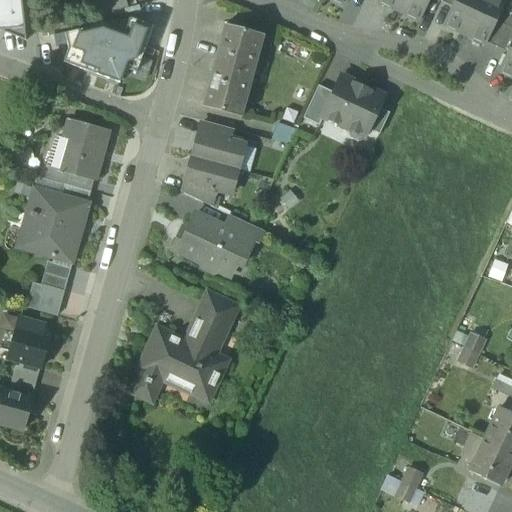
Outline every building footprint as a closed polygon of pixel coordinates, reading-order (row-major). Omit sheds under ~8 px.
[(20,0),(0,0),(0,33),(25,42),(20,0)] [(124,0),(95,0),(100,15),(122,10),(127,9),(124,0)] [(403,0),(377,0),(377,2),(398,12),(403,0)] [(428,0),(403,0),(398,12),(418,21),(428,0)] [(480,0),(454,0),(451,8),(443,26),(463,35),(480,0)] [(504,2),(500,0),(480,0),(463,35),(484,45),(500,11),(504,2)] [(511,16),(500,11),(485,43),(496,48),(511,16)] [(511,16),(496,48),(507,53),(511,42),(511,16)] [(136,74),(153,29),(130,21),(124,35),(103,27),(64,36),(68,51),(63,64),(119,85),(124,71),(136,74)] [(262,37),(225,27),(216,61),(215,61),(212,73),(203,108),(241,118),(262,37)] [(511,42),(507,53),(498,72),(511,78),(511,42)] [(352,83),(344,79),(341,80),(339,79),(332,93),(321,118),(322,119),(349,131),(363,138),(364,138),(368,131),(378,109),(382,99),(381,98),(380,96),(372,92),(369,93),(353,85),(352,83)] [(332,93),(318,87),(302,119),(318,127),(322,119),(321,118),(332,93)] [(378,109),(368,131),(379,136),(389,114),(378,109)] [(108,134),(69,123),(60,155),(54,153),(49,171),(68,176),(94,183),(95,183),(108,134)] [(234,131),(203,123),(199,134),(230,143),(234,131)] [(296,131),(277,125),(271,141),(290,146),(296,131)] [(363,138),(349,131),(347,134),(349,139),(357,143),(362,141),(363,138)] [(199,134),(198,134),(191,158),(237,171),(244,147),(230,143),(199,134)] [(237,171),(191,158),(184,183),(186,183),(217,192),(231,196),(237,171)] [(94,183),(68,176),(65,186),(91,193),(94,183)] [(217,192),(186,183),(183,195),(212,209),(217,192)] [(65,186),(64,186),(61,198),(88,205),(91,193),(65,186)] [(61,198),(33,190),(25,217),(36,219),(28,246),(55,253),(53,260),(72,265),(89,206),(88,205),(61,198)] [(225,229),(195,215),(182,242),(178,240),(172,252),(201,265),(202,271),(211,275),(216,273),(225,277),(232,264),(235,265),(247,241),(257,245),(257,244),(225,229)] [(263,232),(230,217),(225,229),(257,244),(263,232)] [(72,265),(53,260),(52,265),(70,270),(72,265)] [(52,265),(48,263),(44,275),(68,282),(71,270),(52,265)] [(68,282),(44,275),(41,287),(65,293),(68,282)] [(65,293),(41,287),(41,288),(32,286),(26,309),(58,318),(65,293)] [(236,309),(207,295),(185,343),(157,330),(138,370),(141,371),(131,393),(150,402),(160,381),(207,402),(225,363),(213,357),(236,309)] [(43,327),(18,319),(7,359),(20,363),(40,369),(48,339),(41,337),(43,327)] [(485,341),(472,335),(465,349),(478,355),(485,341)] [(478,355),(465,349),(458,364),(471,370),(478,355)] [(40,369),(20,363),(19,368),(15,367),(12,379),(35,385),(40,369)] [(35,385),(12,379),(8,393),(31,399),(35,385)] [(8,393),(0,390),(0,425),(22,432),(31,399),(8,393)] [(511,414),(499,409),(484,440),(511,453),(511,414)] [(511,453),(484,440),(469,472),(500,487),(511,461),(511,453)] [(421,475),(409,469),(402,483),(414,490),(421,475)] [(414,490),(402,483),(395,498),(408,504),(414,490)]
